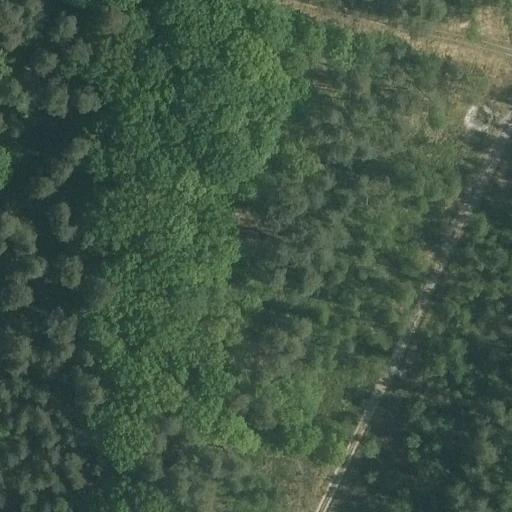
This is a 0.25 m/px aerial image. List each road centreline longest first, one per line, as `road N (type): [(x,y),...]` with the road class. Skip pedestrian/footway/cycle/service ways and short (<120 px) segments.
road 1 (track): [(326,511),(511,130)]
road 2 (track): [(511,57),(285,0)]
